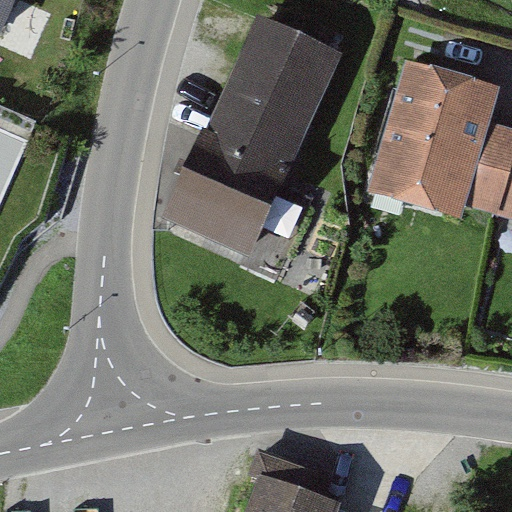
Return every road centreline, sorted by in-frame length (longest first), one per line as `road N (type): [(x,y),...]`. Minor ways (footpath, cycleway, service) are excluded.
road 1 (residential): [(168,0),(110,233),(100,331),(113,432)]
road 2 (residential): [(511,416),(408,403),(281,404),(113,432)]
road 3 (track): [(110,233),(47,256),(0,321)]
